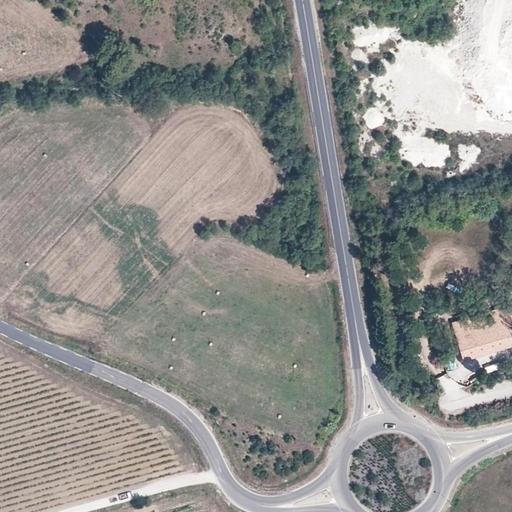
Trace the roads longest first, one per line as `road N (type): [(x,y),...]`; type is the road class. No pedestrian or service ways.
road 1 (tertiary): [(0,327),(178,411),(208,444),(231,489),(250,503)]
road 2 (tertiary): [(299,0),(345,261)]
road 3 (tertiary): [(412,425),(381,395),(345,261)]
road 4 (tertiary): [(345,261),(356,432)]
road 5 (track): [(222,475),(69,511)]
